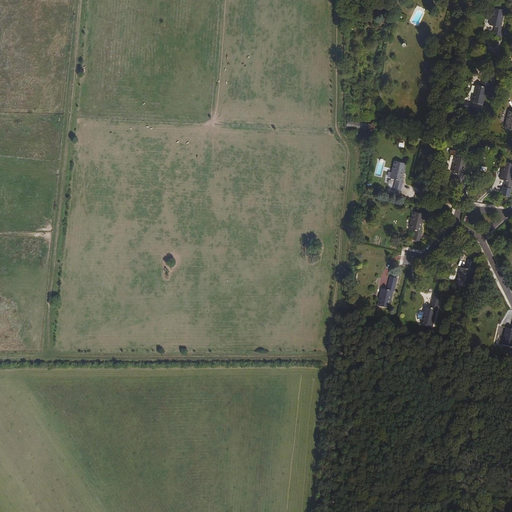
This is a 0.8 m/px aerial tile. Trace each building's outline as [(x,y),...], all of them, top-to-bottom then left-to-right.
[(500,27),(504,10),(493,8),(489,25),(494,26),(493,34),(500,35),(502,28),(500,27)] [(487,88),(489,81),(482,79),(480,86),(472,84),(468,101),(469,102),(469,103),(465,102),(463,110),(480,113),(486,88),(487,88)] [(347,121),(346,126),(368,130),(369,124),(347,121)] [(467,158),(456,155),(452,173),(457,174),(455,184),(462,185),(463,182),(464,175),(463,175),(467,158)] [(401,181),(405,164),(394,161),(390,178),(395,180),(394,186),(401,188),(402,181),(401,181)] [(511,176),(511,164),(503,162),(500,180),(505,181),(504,187),(511,189),(511,182),(511,176)] [(424,214),(413,212),(409,229),(415,230),(413,237),(420,238),(422,232),(421,231),(424,214)] [(407,247),(404,255),(412,258),(414,254),(419,257),(421,253),(407,247)] [(456,285),(467,288),(471,271),(473,271),(474,264),(467,263),(466,269),(460,268),(456,285)] [(393,291),(394,292),(396,281),(389,280),(387,290),(382,289),(378,306),(389,309),(393,291)] [(421,324),(432,327),(436,310),(437,310),(440,299),(433,297),(430,308),(425,307),(421,324)] [(502,345),(511,347),(511,325),(511,329),(506,327),(502,345)]
